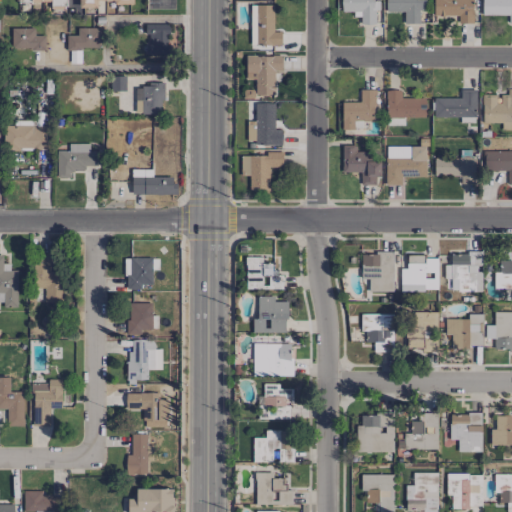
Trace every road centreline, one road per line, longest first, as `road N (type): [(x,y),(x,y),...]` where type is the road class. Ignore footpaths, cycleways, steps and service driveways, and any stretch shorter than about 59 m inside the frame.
road 1 (residential): [(310,0),(316,256),(326,332),(325,511)]
road 2 (secondary): [(208,0),(206,511)]
road 3 (tertiary): [(0,219),(511,219)]
road 4 (residential): [(94,219),(93,458)]
road 5 (residential): [(309,53),(511,54)]
road 6 (residential): [(327,381),(511,382)]
road 7 (residential): [(208,66),(40,69)]
